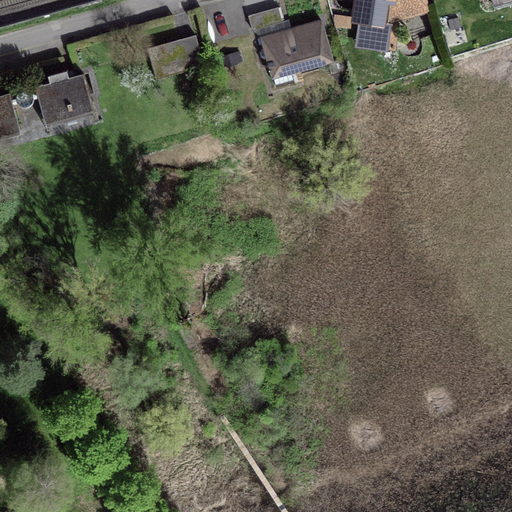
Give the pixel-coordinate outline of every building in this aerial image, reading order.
[(358,0),(357,11),(357,13),(357,15),(357,17),(359,18),(361,19),(363,19),(360,43),(385,46),(388,18),(426,7),(424,0),(358,0)] [(278,7),(248,15),(252,30),(283,21),(278,7)] [(321,20),(261,37),(264,47),(262,48),(260,52),(261,57),(265,59),(268,59),(273,77),(275,84),(293,79),(292,72),(332,60),(321,20)] [(196,34),(148,48),(156,78),(204,65),(196,34)] [(49,82),(35,86),(37,92),(32,93),(31,91),(28,90),(25,89),(22,89),(20,90),(18,92),(16,95),(16,98),(11,99),(10,92),(0,95),(0,134),(19,129),(13,104),(17,103),(19,105),(21,106),(25,107),(28,107),(30,105),(32,103),(33,101),(34,98),(38,97),(45,122),(93,109),(83,73),(69,77),(67,70),(48,75),(49,82)]
